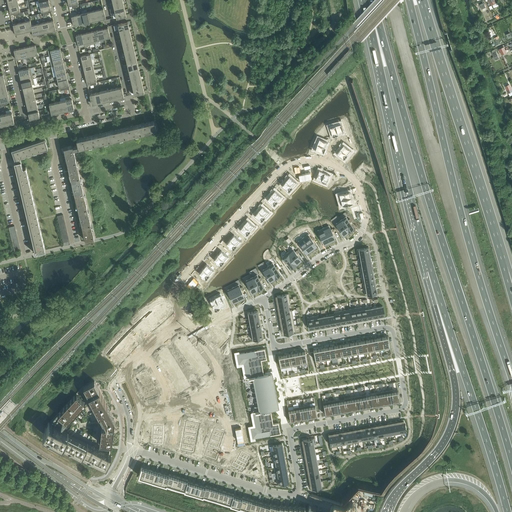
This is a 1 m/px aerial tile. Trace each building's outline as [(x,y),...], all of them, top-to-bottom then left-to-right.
[(54,20),(48,22),(50,31),(56,30),(54,20)] [(21,33),(19,23),(13,24),(15,34),(21,33)] [(100,42),(97,30),(92,31),(95,44),(100,42)] [(95,44),(92,31),(87,33),(89,45),(95,44)] [(89,45),(87,33),(81,34),(84,46),(89,45)] [(81,34),(76,35),(79,47),(84,46),(81,34)] [(499,48),(502,55),(507,52),(505,46),(499,48)] [(60,48),(48,50),(49,56),(61,53),(60,48)] [(61,53),(49,56),(50,61),(63,58),(61,53)] [(63,58),(50,61),(52,66),(64,64),(63,58)] [(31,68),(19,70),(20,76),(32,73),(31,68)] [(32,73),(20,76),(21,81),(33,78),(32,73)] [(33,78),(21,81),(22,87),(35,84),(33,78)] [(35,84),(22,87),(24,92),(33,89),(32,84),(35,84)] [(72,98),(66,100),(68,110),(74,108),(72,98)] [(55,102),(49,104),(51,114),(57,112),(55,102)] [(14,122),(12,112),(6,114),(9,124),(14,122)] [(154,121),(145,123),(139,125),(141,134),(157,130),(154,121)] [(341,123),(335,125),(338,135),(344,133),(342,128),(344,127),(343,124),(342,125),(341,123)] [(123,129),(125,138),(141,134),(139,125),(123,129)] [(330,129),(328,129),(329,132),(331,132),(332,137),(338,135),(335,125),(329,127),(330,129)] [(108,132),(110,141),(125,138),(123,129),(108,132)] [(92,136),(94,145),(110,141),(108,132),(92,136)] [(73,145),(64,147),(67,163),(76,161),(74,149),(76,148),(79,148),(94,145),(92,136),(77,140),(78,145),(73,146),(73,145)] [(318,139),(316,144),(326,148),(328,143),(323,141),(324,139),(321,138),(320,139),(318,139)] [(45,139),(37,142),(40,151),(48,148),(45,139)] [(34,153),(40,151),(37,142),(31,144),(34,153)] [(31,144),(25,146),(28,155),(34,153),(31,144)] [(316,144),(313,150),(316,151),(315,153),(318,154),(318,152),(323,154),(326,148),(316,144)] [(344,145),(340,150),(348,156),(352,151),(350,150),(352,148),(349,146),(348,148),(344,145)] [(22,157),(28,155),(25,146),(19,148),(22,157)] [(17,161),(17,163),(21,162),(21,160),(20,160),(20,158),(22,157),(19,148),(13,150),(17,161)] [(340,150),(336,155),(340,158),(339,160),(341,161),(343,160),(345,161),(348,156),(340,150)] [(67,163),(71,179),(80,177),(76,161),(67,163)] [(16,164),(19,175),(27,172),(26,166),(23,167),(21,162),(17,163),(17,164),(16,164)] [(315,174),(314,177),(316,178),(315,180),(321,182),(325,172),(319,170),(317,175),(315,174)] [(19,175),(20,181),(29,179),(27,172),(19,175)] [(325,172),(321,182),(326,184),(327,182),(329,183),(330,180),(328,179),(331,174),(325,172)] [(290,176),(285,181),(294,188),(298,183),(296,182),(297,180),(295,178),(294,180),(290,176)] [(71,179),(75,194),(84,192),(80,177),(71,179)] [(29,179),(20,181),(22,189),(26,188),(25,186),(30,185),(29,179)] [(285,181),(281,185),(285,189),(284,191),(286,193),(287,191),(289,193),(294,188),(285,181)] [(344,185),(343,185),(345,191),(357,188),(355,182),(347,184),(347,182),(344,183),(344,185)] [(22,189),(23,195),(32,193),(30,185),(25,186),(26,188),(22,189)] [(357,188),(345,191),(347,198),(348,197),(348,199),(352,199),(351,196),(359,194),(357,188)] [(275,190),(271,195),(280,203),(284,198),(281,196),(283,194),(280,192),(279,194),(275,190)] [(75,194),(78,209),(87,207),(84,192),(75,194)] [(23,195),(25,202),(34,199),(32,193),(23,195)] [(271,195),(266,199),(270,203),(269,205),(271,207),(273,205),(274,207),(278,202),(279,203),(280,203),(271,195)] [(35,205),(34,199),(25,202),(27,210),(31,209),(30,207),(35,205)] [(27,210),(28,216),(37,214),(35,205),(30,207),(31,209),(27,210)] [(262,206),(258,211),(266,218),(270,213),(269,212),(270,210),(268,208),(266,210),(262,206)] [(78,209),(82,225),(91,223),(87,207),(78,209)] [(258,211),(254,215),(258,219),(257,220),(259,222),(260,221),(261,222),(265,217),(266,218),(258,211)] [(38,220),(37,214),(28,216),(30,222),(38,220)] [(346,218),(341,221),(348,232),(353,228),(350,223),(352,222),(350,219),(348,221),(346,218)] [(40,226),(38,220),(30,222),(32,231),(36,230),(35,227),(40,226)] [(248,220),(243,224),(251,232),(256,227),(254,226),(255,224),(253,222),(252,224),(248,220)] [(341,221),(336,225),(338,228),(336,229),(338,232),(340,230),(343,235),(348,232),(341,221)] [(94,239),(91,223),(82,225),(86,241),(94,239)] [(243,224),(239,229),(243,233),(242,234),(244,236),(245,235),(246,236),(250,231),(251,232),(243,224)] [(32,231),(33,237),(42,235),(40,226),(35,227),(36,230),(32,231)] [(329,226),(323,229),(329,241),(335,239),(332,233),(334,232),(333,230),(331,230),(329,226)] [(323,229),(317,232),(320,236),(318,237),(319,240),(321,239),(324,244),(329,241),(323,229)] [(43,241),(42,235),(33,237),(35,243),(43,241)] [(234,235),(230,239),(238,247),(242,242),(240,240),(242,239),(239,237),(238,238),(234,235)] [(308,235),(303,239),(311,250),(316,247),(313,242),(314,241),(313,238),(311,239),(308,235)] [(230,239),(226,244),(230,248),(228,249),(230,251),(232,250),(233,251),(237,246),(238,247),(230,239)] [(303,239),(298,243),(301,247),(299,248),(301,250),(303,249),(306,254),(311,250),(303,239)] [(45,250),(43,241),(35,243),(36,248),(33,249),(34,253),(45,250)] [(292,250),(287,254),(296,264),(301,260),(297,256),(299,254),(297,252),(295,253),(292,250)] [(220,252),(216,257),(224,264),(229,260),(220,252)] [(287,254),(282,258),(285,261),(284,263),(286,265),(287,264),(291,268),(296,264),(287,254)] [(216,257),(212,261),(219,268),(223,264),(224,264),(216,257)] [(273,263),(268,266),(275,278),(280,275),(277,269),(279,268),(277,266),(275,267),(273,263)] [(206,266),(201,270),(210,278),(214,273),(206,266)] [(268,267),(263,271),(265,274),(263,275),(265,277),(266,276),(270,281),(275,278),(268,266),(267,266),(268,267)] [(201,270),(197,275),(204,282),(208,277),(209,278),(210,278),(201,270)] [(257,276),(252,278),(258,290),(263,287),(260,282),(262,281),(261,278),(259,279),(257,276)] [(248,285),(246,285),(247,288),(249,287),(252,293),(258,290),(252,278),(246,281),(248,285)] [(239,285),(233,288),(239,299),(244,297),(242,291),(243,290),(242,288),(240,288),(239,285)] [(376,287),(364,289),(365,295),(377,293),(376,287)] [(229,294),(227,295),(229,298),(231,297),(233,302),(239,299),(233,288),(228,291),(229,294)] [(219,291),(213,294),(218,305),(224,302),(221,295),(223,294),(222,291),(220,292),(219,291)] [(208,298),(206,299),(207,301),(209,300),(212,308),(218,305),(213,294),(207,296),(208,298)] [(165,307),(162,310),(168,318),(172,314),(171,314),(169,312),(165,307)] [(162,310),(158,313),(164,321),(168,318),(162,310)] [(158,313),(154,316),(161,324),(164,321),(158,313)] [(154,316),(151,320),(157,327),(161,324),(154,316)] [(151,320),(147,323),(149,325),(151,327),(153,330),(157,327),(151,320)] [(216,327),(209,334),(212,336),(219,329),(216,327)] [(219,329),(212,336),(215,339),(221,332),(219,329)] [(221,332),(215,339),(215,340),(217,342),(224,335),(221,332)] [(224,335),(217,342),(221,346),(228,339),(224,335)] [(181,337),(174,344),(177,348),(185,342),(181,337)] [(129,340),(125,344),(132,351),(136,347),(135,347),(133,345),(131,342),(129,340)] [(185,342),(177,348),(181,352),(188,346),(185,342)] [(125,344),(122,348),(129,354),(132,351),(125,344)] [(188,346),(181,352),(184,356),(192,350),(188,346)] [(120,350),(119,351),(126,358),(129,354),(122,348),(120,349),(120,350)] [(262,349),(237,354),(239,364),(244,363),(247,378),(245,378),(245,379),(249,378),(249,382),(252,382),(253,386),(252,386),(252,387),(253,387),(254,391),(253,391),(253,392),(254,392),(255,396),(254,396),(254,397),(255,396),(256,401),(255,401),(256,401),(257,406),(254,406),(255,411),(252,412),(252,413),(253,412),(256,427),(251,428),(253,438),(281,433),(280,433),(280,428),(279,428),(279,423),(273,424),(270,409),(272,409),(279,408),(279,407),(278,408),(277,403),(279,403),(280,402),(277,403),(276,398),(277,398),(276,398),(275,393),(276,393),(275,393),(275,388),(274,388),(274,383),(273,378),(275,378),(273,378),(272,373),(266,374),(264,375),(261,360),(267,359),(266,359),(266,354),(265,349),(262,349)] [(167,350),(159,355),(162,360),(170,355),(167,350)] [(192,350),(184,356),(187,360),(195,354),(194,354),(194,353),(192,350)] [(119,351),(115,355),(123,361),(126,358),(119,351)] [(195,354),(187,360),(191,365),(198,358),(195,354)] [(115,355),(112,358),(117,363),(119,365),(123,361),(115,355)] [(170,355),(162,360),(165,364),(173,359),(170,355)] [(198,358),(191,365),(194,369),(202,363),(198,358)] [(173,359),(165,364),(168,369),(176,364),(173,359)] [(202,363),(194,369),(198,373),(205,367),(202,363)] [(176,364),(168,369),(170,373),(179,368),(176,364)] [(205,367),(198,373),(201,377),(209,371),(205,367)] [(179,368),(170,373),(173,378),(181,373),(179,368)] [(181,373),(173,378),(176,383),(184,378),(181,373)] [(144,375),(136,379),(138,384),(147,380),(144,375)] [(184,378),(176,383),(179,387),(187,382),(184,378)] [(147,380),(138,384),(140,389),(149,385),(147,380)] [(91,383),(83,387),(99,416),(100,415),(105,424),(106,425),(105,426),(102,426),(99,443),(107,444),(107,448),(110,448),(111,444),(112,444),(115,420),(110,410),(94,381),(91,383)] [(187,382),(179,387),(182,392),(190,387),(187,382)] [(149,385),(140,389),(142,394),(151,390),(149,385)] [(151,390),(142,394),(145,399),(154,395),(151,390)] [(76,394),(58,415),(67,423),(85,403),(76,394)] [(48,423),(43,434),(106,466),(112,456),(48,423)] [(214,429),(212,435),(221,438),(223,432),(214,429)] [(212,435),(210,440),(219,443),(221,438),(212,435)] [(210,440),(208,445),(217,449),(219,443),(210,440)] [(208,445),(206,451),(215,454),(217,449),(208,445)] [(206,451),(204,456),(213,459),(215,454),(206,451)] [(242,452),(240,457),(248,462),(251,457),(242,452)] [(236,464),(234,468),(243,472),(245,469),(236,464)] [(265,504),(262,511),(267,511),(270,504),(271,503),(270,503),(270,504),(266,503),(265,504)] [(270,504),(267,511),(272,511),(275,506),(275,505),(271,503),(270,504)]
